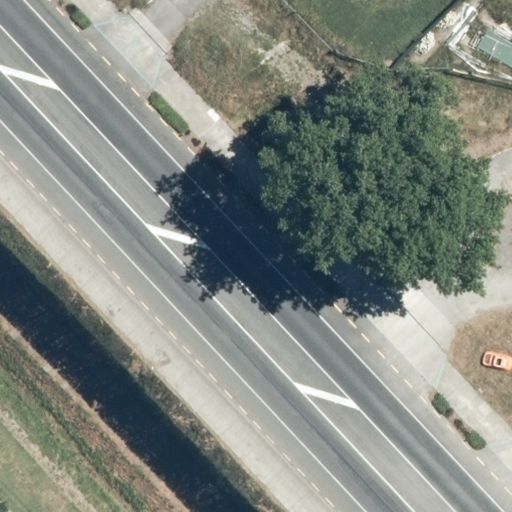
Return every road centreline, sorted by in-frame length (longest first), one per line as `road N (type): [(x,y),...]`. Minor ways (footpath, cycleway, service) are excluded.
road 1 (secondary): [(23,0),(503,511)]
road 2 (secondary): [(407,511),(0,78)]
